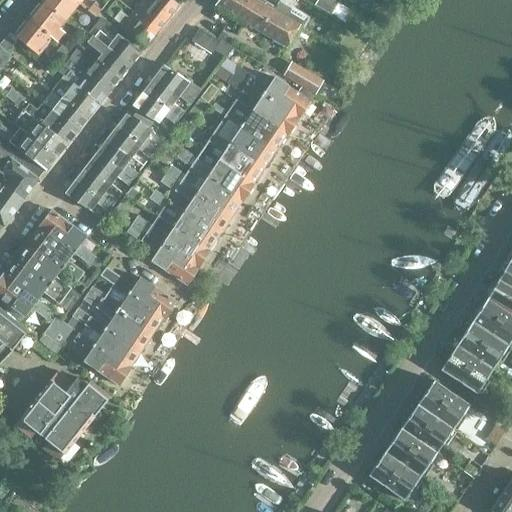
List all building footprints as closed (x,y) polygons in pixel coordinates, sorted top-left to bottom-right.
[(39,0),(38,0),(25,17),(51,37),(57,42),(65,32),(58,28),(65,20),(39,0)] [(39,0),(65,20),(78,3),(74,0),(39,0)] [(135,8),(132,11),(156,30),(166,18),(144,0),(141,0),(138,4),(134,2),(132,5),(135,8)] [(144,0),(166,18),(177,4),(171,0),(144,0)] [(258,29),(260,30),(286,46),(299,25),(273,9),(257,0),(218,0),(216,5),(257,30),(258,29)] [(280,0),(257,0),(273,9),(299,25),(301,26),(305,20),(295,14),(292,14),(289,13),(292,7),(280,0)] [(336,1),(333,0),(313,0),(312,3),(329,13),(336,1)] [(101,9),(93,2),(87,10),(95,17),(101,9)] [(115,19),(122,25),(146,44),(156,30),(132,11),(128,17),(121,12),(115,19)] [(25,17),(11,34),(37,55),(51,37),(25,17)] [(94,26),(88,32),(129,65),(140,51),(116,32),(111,39),(94,26)] [(198,27),(190,40),(211,53),(213,49),(225,57),(232,47),(219,39),(219,40),(198,27)] [(88,32),(78,45),(119,78),(129,65),(88,32)] [(0,42),(0,43),(8,50),(15,41),(7,34),(0,42)] [(55,51),(63,57),(68,51),(60,45),(55,51)] [(119,78),(78,45),(67,58),(108,91),(119,78)] [(11,55),(0,46),(0,68),(1,69),(11,55)] [(219,65),(298,117),(314,94),(301,86),(297,92),(274,77),(268,86),(249,73),(250,73),(225,57),(219,65)] [(57,71),(64,77),(98,104),(108,91),(67,58),(57,71)] [(152,76),(177,95),(188,104),(198,90),(161,65),(152,76)] [(251,110),(286,133),(287,134),(298,117),(219,65),(213,73),(238,90),(239,89),(257,101),(251,110)] [(35,75),(38,77),(87,117),(98,104),(64,77),(59,83),(40,68),(35,75)] [(290,71),(287,76),(293,80),(296,75),(290,71)] [(152,76),(142,90),(178,117),(182,111),(172,103),(177,95),(152,76)] [(46,96),(42,102),(77,130),(87,117),(38,77),(32,85),(46,96)] [(23,98),(11,89),(6,95),(18,104),(23,98)] [(142,90),(131,104),(130,105),(156,122),(162,115),(173,123),(178,117),(142,90)] [(217,98),(211,107),(222,114),(228,106),(217,98)] [(24,109),(67,143),(77,130),(42,102),(36,109),(29,103),(24,109)] [(225,116),(275,149),(286,133),(251,110),(245,119),(229,108),(225,116)] [(13,121),(20,127),(56,156),(67,143),(24,109),(23,110),(22,110),(13,121)] [(117,124),(153,152),(157,146),(146,137),(152,130),(126,112),(117,124)] [(224,115),(213,132),(264,166),(275,149),(225,116),(224,115)] [(20,127),(14,135),(0,123),(0,134),(9,141),(18,148),(45,169),(45,170),(56,156),(20,127)] [(107,137),(132,156),(137,149),(148,157),(153,152),(117,124),(107,137)] [(223,151),(218,159),(252,183),(264,166),(213,132),(208,140),(223,151)] [(132,156),(107,137),(97,151),(132,178),(137,172),(126,164),(132,156)] [(0,142),(0,171),(14,153),(0,142)] [(4,225),(45,169),(18,148),(14,153),(0,171),(0,183),(2,185),(0,188),(0,227),(2,224),(4,225)] [(202,148),(196,157),(190,165),(241,200),(242,200),(253,184),(252,183),(218,159),(202,148)] [(190,165),(196,157),(183,149),(178,157),(190,165)] [(86,164),(111,183),(116,176),(127,185),(132,178),(97,151),(86,164)] [(111,183),(86,164),(76,177),(112,205),(116,200),(105,191),(111,183)] [(172,165),(166,173),(178,181),(183,173),(172,165)] [(190,165),(179,182),(230,216),(241,200),(190,165)] [(161,181),(173,189),(178,181),(166,173),(161,181)] [(96,202),(107,211),(112,205),(76,177),(64,192),(90,210),(96,202)] [(190,200),(184,209),(219,232),(230,216),(179,182),(178,181),(173,189),(190,200)] [(161,205),(162,205),(167,198),(155,190),(150,197),(161,205)] [(184,209),(167,198),(162,205),(163,206),(179,217),(173,226),(208,249),(219,232),(184,209)] [(73,251),(88,263),(94,256),(78,244),(85,236),(50,210),(38,226),(39,226),(73,251)] [(138,215),(133,223),(143,229),(148,222),(138,215)] [(143,229),(146,231),(197,266),(208,250),(207,250),(208,249),(173,226),(172,227),(156,217),(151,224),(148,222),(143,229)] [(138,237),(143,229),(133,223),(128,231),(138,237)] [(39,226),(27,242),(60,267),(76,279),(82,272),(66,260),(73,251),(39,226)] [(156,250),(150,259),(150,260),(186,284),(197,266),(146,231),(140,240),(156,250)] [(54,276),(60,267),(27,242),(15,258),(64,295),(70,288),(54,276)] [(98,259),(94,256),(88,263),(98,271),(111,255),(105,251),(98,259)] [(15,258),(2,274),(36,300),(43,291),(58,303),(64,295),(15,258)] [(118,262),(113,258),(101,275),(111,282),(116,274),(112,271),(118,262)] [(511,287),(511,263),(508,261),(498,279),(511,287)] [(76,279),(87,286),(92,279),(82,272),(76,279)] [(51,311),(36,300),(2,274),(0,276),(0,297),(24,315),(31,307),(46,319),(51,311)] [(112,282),(114,284),(163,318),(175,301),(140,276),(133,286),(117,275),(112,282)] [(511,287),(498,279),(487,297),(511,312),(511,287)] [(102,300),(152,334),(163,318),(114,284),(102,300)] [(70,288),(64,295),(74,303),(80,295),(70,288)] [(100,299),(89,291),(84,299),(95,307),(100,299)] [(58,303),(68,310),(74,303),(64,295),(58,303)] [(508,344),(511,337),(511,312),(487,297),(472,321),(508,344)] [(102,300),(91,317),(140,350),(152,334),(102,300)] [(89,316),(78,308),(72,315),(84,323),(89,316)] [(0,362),(15,348),(23,354),(36,338),(0,309),(0,362)] [(71,328),(65,324),(55,317),(49,325),(66,337),(71,328)] [(80,334),(129,368),(140,350),(91,317),(80,334)] [(472,321),(456,345),(492,368),(508,344),(472,321)] [(38,340),(47,347),(52,339),(59,344),(60,343),(60,344),(66,337),(49,325),(38,340)] [(83,360),(118,384),(129,368),(80,334),(78,332),(73,340),(89,351),(83,360)] [(52,339),(47,347),(59,355),(63,350),(58,346),(59,344),(52,339)] [(476,392),(492,368),(456,345),(440,368),(476,392)] [(42,447),(58,460),(109,395),(89,380),(83,387),(74,380),(70,385),(55,373),(14,424),(30,436),(35,431),(47,440),(42,447)] [(433,379),(416,403),(452,428),(469,404),(433,379)] [(400,427),(436,451),(452,428),(416,403),(400,427)] [(494,424),(505,431),(508,427),(497,420),(494,424)] [(400,427),(384,450),(420,475),(436,451),(400,427)] [(420,475),(384,450),(367,475),(403,499),(420,475)] [(492,511),(511,511),(511,475),(489,510),(492,511)]
